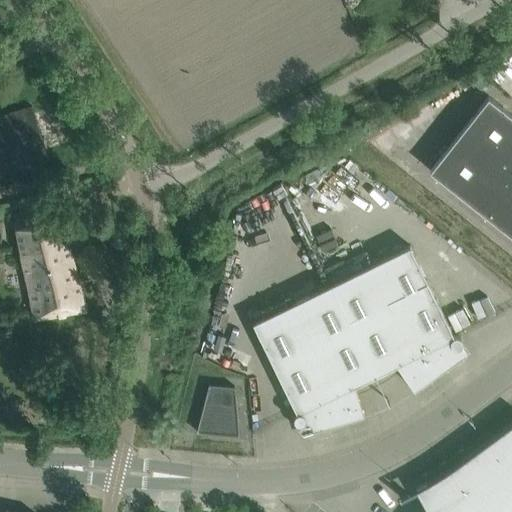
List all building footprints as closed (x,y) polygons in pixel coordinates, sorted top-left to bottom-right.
[(484,85),(479,76),(470,81),(475,90),(484,85)] [(511,113),(488,95),(459,132),(511,172),(511,113)] [(0,171),(48,157),(32,105),(0,114),(0,171)] [(511,172),(459,132),(430,169),(511,233),(511,172)] [(85,307),(60,217),(59,218),(56,206),(14,215),(17,228),(15,228),(28,286),(23,287),(24,291),(29,290),(35,318),(85,307)] [(454,334),(427,280),(410,244),(331,282),(376,373),(397,363),(414,387),(463,353),(459,346),(461,345),(462,344),(461,343),(462,342),(462,340),(462,339),(462,338),(462,337),(461,336),(460,335),(459,335),(458,334),(457,334),(456,334),(455,334),(454,334)] [(376,373),(331,282),(252,321),(296,411),(295,412),(295,413),(294,414),(294,415),(293,416),(293,417),(294,418),(294,419),(295,420),(296,421),(297,422),(299,423),(301,423),(302,422),(306,430),(363,412),(354,384),(376,373)] [(238,434),(235,385),(209,383),(196,430),(238,434)] [(511,511),(511,420),(453,464),(445,470),(436,476),(415,488),(426,509),(423,511),(511,511)]
